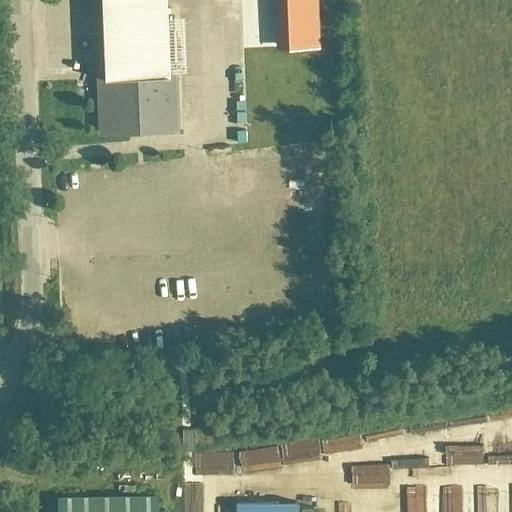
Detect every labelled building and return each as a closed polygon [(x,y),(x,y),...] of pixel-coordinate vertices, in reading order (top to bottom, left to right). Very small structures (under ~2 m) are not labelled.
[(165,0),(101,0),(106,77),(170,74),(165,0)] [(106,77),(96,77),(98,134),(178,130),(175,73),(170,74),(106,77)] [(511,447),(448,448),(448,476),(488,476),(488,466),(511,466),(511,447)] [(277,451),(240,452),(241,471),(277,469),(277,451)] [(195,455),(195,482),(232,482),(232,455),(195,455)] [(353,486),(389,484),(388,466),(351,468),(353,486)] [(152,511),(152,496),(57,498),(56,511),(152,511)]
